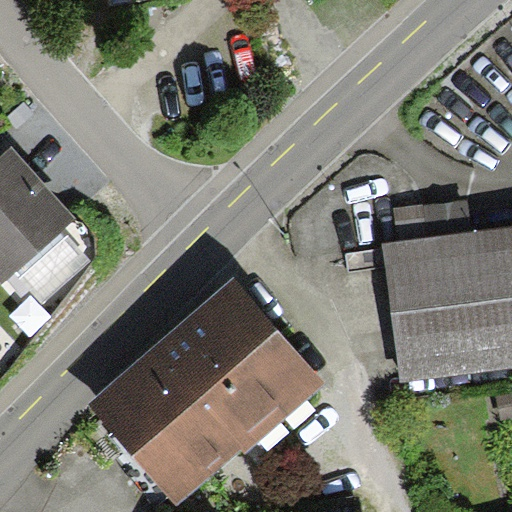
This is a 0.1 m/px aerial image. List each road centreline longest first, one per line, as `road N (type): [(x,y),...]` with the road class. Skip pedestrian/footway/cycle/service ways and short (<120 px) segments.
road 1 (tertiary): [(461,0),(214,246)]
road 2 (residential): [(3,0),(37,58),(214,246)]
road 3 (tertiary): [(214,246),(0,466)]
